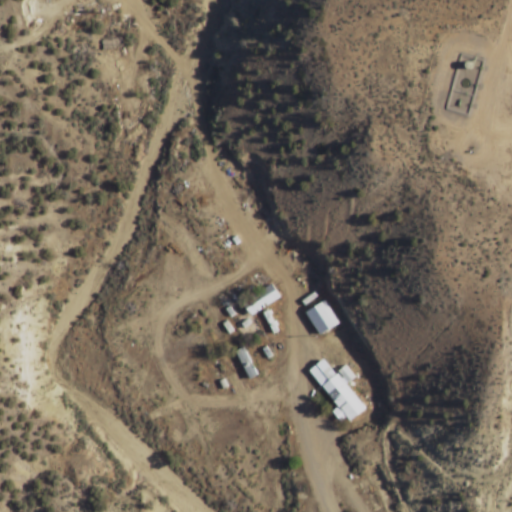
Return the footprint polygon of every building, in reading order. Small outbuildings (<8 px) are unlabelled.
[(189,180),(194,177),(211,201),(207,204),(189,180)] [(250,315),(242,303),(270,284),(278,297),(250,315)] [(304,313),(322,301),(336,324),(318,335),(304,313)] [(248,380),(235,353),(243,349),(255,376),(248,380)] [(337,407),(308,371),(322,359),(334,375),(336,374),(340,380),(341,379),(336,372),(344,366),(353,377),(344,385),(363,409),(348,421),(345,417),(339,422),(331,412),(337,407)] [(362,478),(381,511),(379,511),(372,511),(370,508),(365,511),(360,502),(365,500),(355,482),(362,478)]
